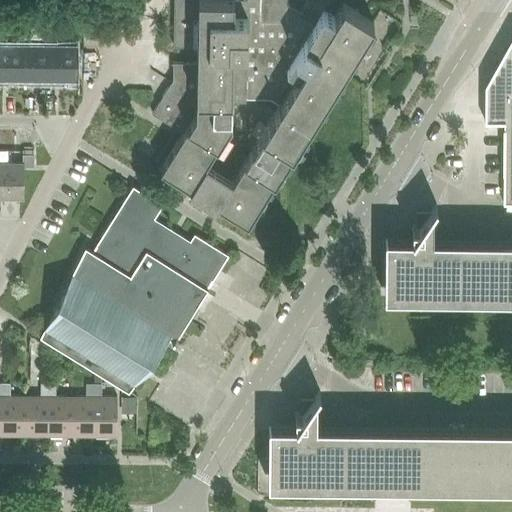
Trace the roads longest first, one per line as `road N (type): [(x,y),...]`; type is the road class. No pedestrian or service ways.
road 1 (residential): [(511,404),(362,402),(278,352)]
road 2 (unclassified): [(278,352),(394,164)]
road 3 (unclassified): [(394,164),(498,0)]
road 4 (unclassified): [(178,511),(278,352)]
road 5 (residential): [(394,164),(481,216),(511,216)]
